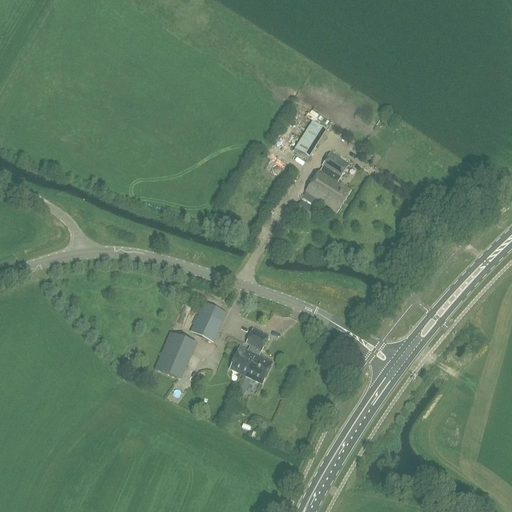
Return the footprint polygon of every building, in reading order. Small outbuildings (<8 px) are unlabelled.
[(313,122),(295,149),(309,158),(326,131),(313,122)] [(337,212),(351,191),(338,183),(349,166),(331,154),(323,166),(325,168),(322,173),(320,171),(306,192),(337,212)] [(301,203),(296,209),(311,219),(316,213),(301,203)] [(227,314),(205,303),(191,332),(213,343),(227,314)] [(193,308),(183,304),(175,322),(185,327),(193,308)] [(230,370),(245,377),(264,335),(252,330),(246,345),(252,347),(250,353),(240,348),(230,370)] [(193,344),(170,334),(155,371),(177,381),(193,344)] [(264,335),(245,377),(263,385),(273,364),(260,357),(268,337),(264,335)]
